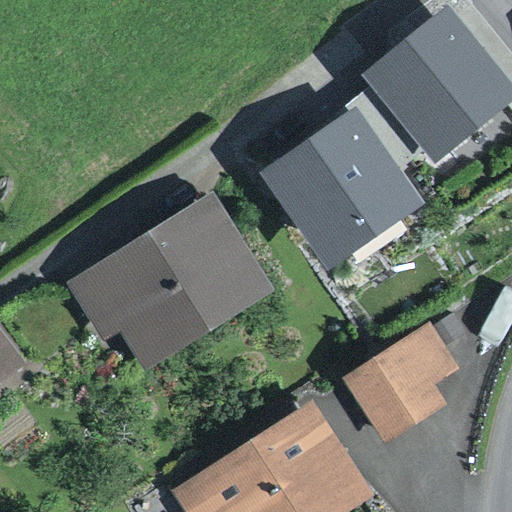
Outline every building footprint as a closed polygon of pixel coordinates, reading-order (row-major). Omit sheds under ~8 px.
[(375,76),(437,152),(509,94),(448,18),(375,76)] [(415,204),(354,117),(269,175),(330,263),(415,204)] [(102,276),(148,350),(253,284),(207,211),(180,227),(102,276)] [(350,379),(385,433),(436,401),(423,381),(448,364),(426,330),(350,379)] [(0,368),(11,360),(0,344),(0,368)] [(308,511),(346,488),(303,421),(188,495),(199,511),(308,511)]
